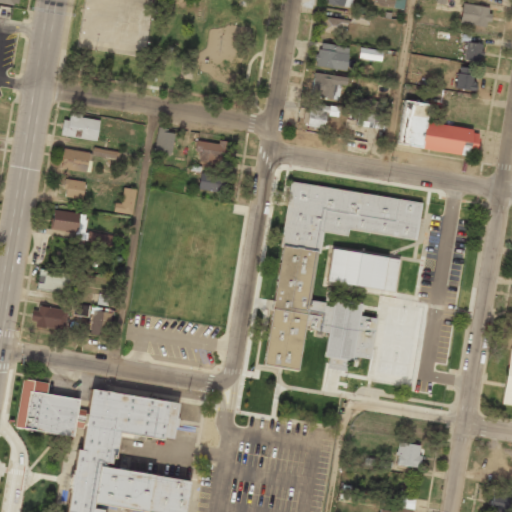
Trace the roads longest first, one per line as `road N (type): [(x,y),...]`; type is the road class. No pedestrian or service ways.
road 1 (residential): [(450,511),(511,130)]
road 2 (primary): [(0,315),(50,0)]
road 3 (residential): [(266,153),(511,192)]
road 4 (residential): [(36,87),(271,126)]
road 5 (residential): [(0,347),(207,383),(229,380)]
road 6 (residential): [(229,380),(266,153)]
road 7 (residential): [(346,404),(511,431)]
road 8 (residential): [(271,126),(291,0)]
